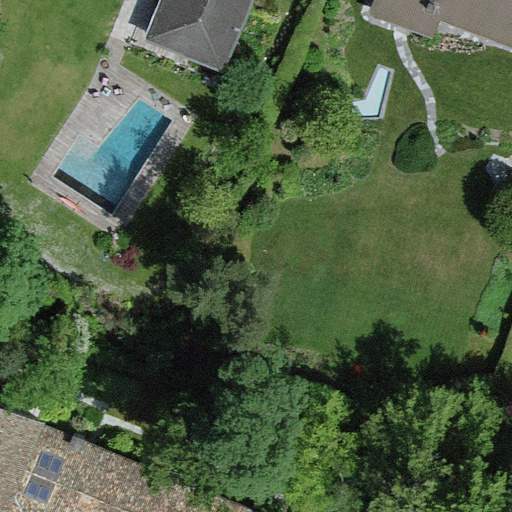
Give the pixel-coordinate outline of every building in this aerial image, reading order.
[(166,0),(153,33),(222,61),(246,0),(166,0)] [(511,0),(426,0),(426,9),(511,39),(511,0)] [(43,413),(0,395),(0,511),(22,511),(25,507),(26,505),(7,498),(40,420),(43,413)] [(26,505),(25,507),(36,511),(262,511),(40,420),(7,498),(26,505)] [(499,511),(475,502),(470,511),(499,511)]
